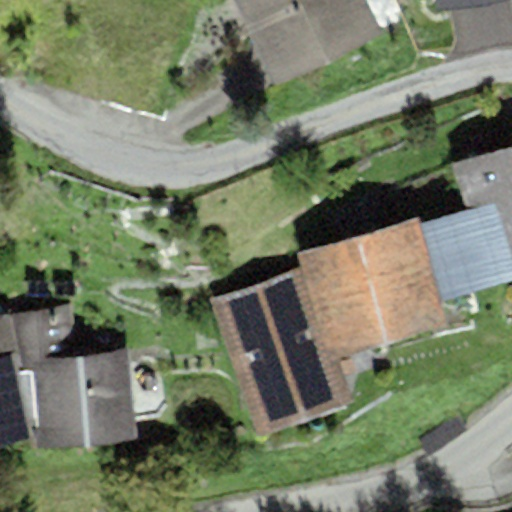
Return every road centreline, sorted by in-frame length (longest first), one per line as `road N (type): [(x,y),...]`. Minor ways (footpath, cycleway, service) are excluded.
road 1 (residential): [(511,67),(381,104),(232,166),(138,158),(0,97)]
road 2 (tertiary): [(511,421),(408,491),(334,511)]
